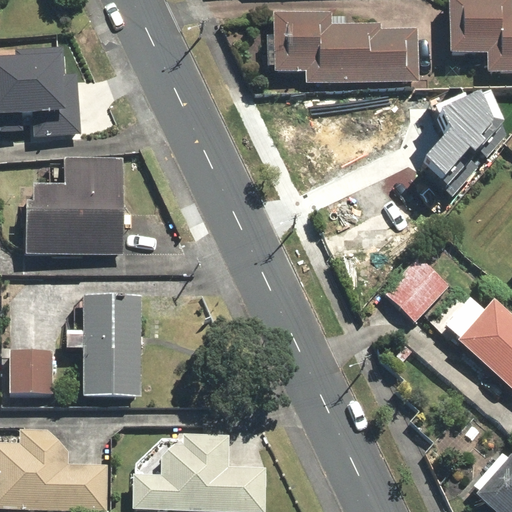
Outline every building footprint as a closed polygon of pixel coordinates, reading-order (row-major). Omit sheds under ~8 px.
[(506,4),(446,4),(447,65),(485,64),(486,82),(511,81),(511,23),(506,24),(506,4)] [(271,23),(273,79),(305,79),(305,92),(415,88),(414,35),(380,36),(380,30),(329,31),(329,21),(271,23)] [(0,141),(12,141),(12,145),(80,140),(76,79),(64,80),(62,53),(13,57),(13,67),(0,68),(0,141)] [(481,99),(441,98),(441,140),(481,140),(481,99)] [(334,129),(317,129),(315,165),(331,166),(330,177),(419,176),(419,139),(406,139),(406,134),(395,134),(395,119),(334,119),(334,129)] [(23,209),(24,261),(122,260),(121,164),(61,165),(61,191),(28,192),(29,209),(23,209)] [(449,290),(417,263),(384,300),(416,328),(449,290)] [(478,316),(459,297),(429,327),(447,346),(478,316)] [(140,303),(81,303),(81,405),(139,406),(140,303)] [(455,350),(511,397),(511,324),(491,307),(455,350)] [(52,358),(7,357),(7,401),(52,401),(52,358)] [(0,449),(0,511),(105,511),(106,470),(66,469),(66,457),(46,435),(17,436),(17,450),(0,449)] [(131,483),(130,511),(264,511),(265,474),(227,474),(227,442),(179,442),(179,453),(171,453),(159,464),(159,483),(131,483)] [(511,511),(511,463),(507,467),(499,461),(470,494),(477,499),(474,502),(484,511),(511,511)]
